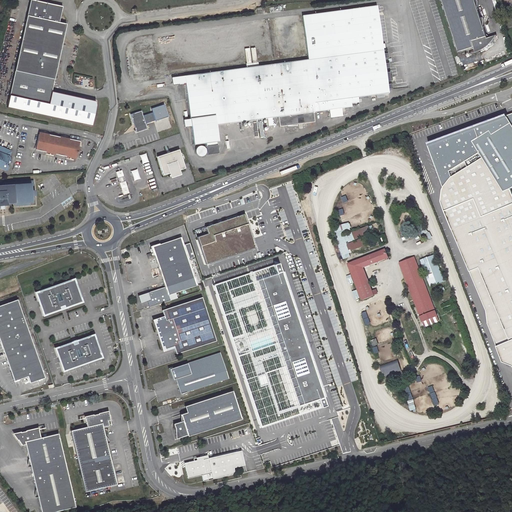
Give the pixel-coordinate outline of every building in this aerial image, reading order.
[(496,36),(487,39),(474,0),(441,0),(458,53),(473,48),(475,53),(480,52),(484,50),(487,47),(491,44),(494,40),(496,36)] [(31,1),(10,96),(49,105),(53,89),(67,25),(60,24),(63,11),(59,10),(60,7),(31,1)] [(206,142),(207,154),(218,153),(217,140),(215,124),(277,117),(278,126),(313,122),(312,111),(351,106),(351,102),(359,102),(358,96),(387,93),(386,89),(386,84),(385,81),(390,80),(389,71),(384,71),(383,68),(383,63),(382,58),(382,53),(376,6),(301,15),(306,61),(169,77),(170,86),(184,84),(188,118),(182,118),(183,126),(190,125),(192,144),(206,142)] [(53,89),(49,105),(10,96),(8,105),(86,122),(92,97),(53,89)] [(142,110),(130,114),(136,132),(148,128),(146,123),(156,120),(153,112),(144,115),(142,110)] [(511,123),(507,115),(506,114),(429,145),(442,185),(449,175),(481,156),(502,190),(509,187),(511,185),(511,123)] [(39,135),(36,150),(47,153),(47,151),(57,153),(57,155),(68,157),(68,155),(78,157),(79,154),(83,152),(80,148),(81,141),(71,139),(70,141),(60,139),(61,137),(50,135),(50,137),(39,135)] [(11,151),(0,146),(0,168),(6,171),(9,165),(7,164),(10,156),(9,156),(11,151)] [(195,154),(197,156),(200,157),(202,156),(204,154),(205,152),(205,149),(203,147),(201,146),(198,146),(196,147),(195,149),(194,152),(195,154)] [(180,151),(158,159),(164,177),(170,175),(171,176),(181,173),(180,171),(186,169),(180,151)] [(139,155),(141,164),(147,162),(145,153),(139,155)] [(449,175),(442,185),(438,200),(487,311),(488,324),(504,362),(511,365),(511,193),(509,187),(502,190),(481,156),(449,175)] [(136,169),(130,171),(133,181),(139,179),(136,169)] [(8,183),(0,183),(0,208),(2,208),(1,207),(10,206),(10,204),(35,204),(31,182),(9,187),(8,183)] [(126,182),(120,184),(124,195),(130,193),(126,182)] [(242,215),(195,230),(206,264),(253,248),(242,215)] [(373,242),(367,226),(343,235),(349,250),(373,242)] [(194,257),(189,244),(183,246),(180,237),(151,247),(163,284),(167,294),(196,285),(187,259),(194,257)] [(386,251),(349,264),(351,270),(369,263),(371,266),(389,260),(386,251)] [(434,255),(421,260),(430,284),(442,280),(434,255)] [(422,321),(437,316),(416,256),(400,261),(422,321)] [(326,406),(277,262),(213,284),(261,425),(326,406)] [(355,283),(367,279),(363,269),(371,266),(369,263),(351,270),(352,273),(357,271),(358,276),(353,278),(355,283)] [(367,279),(355,283),(360,297),(372,293),(367,279)] [(73,280),(35,294),(43,316),(81,302),(73,280)] [(216,342),(202,298),(162,311),(164,318),(155,321),(158,331),(157,331),(160,341),(161,341),(164,350),(173,347),(176,355),(216,342)] [(18,299),(0,305),(0,338),(15,381),(29,376),(31,382),(38,380),(46,377),(18,299)] [(437,316),(422,321),(424,327),(439,321),(437,316)] [(93,336),(55,349),(63,371),(101,358),(93,336)] [(220,354),(170,370),(173,381),(176,380),(181,395),(229,380),(220,354)] [(397,360),(379,366),(383,377),(400,371),(397,360)] [(188,414),(181,416),(183,422),(172,426),(176,437),(174,438),(173,440),(187,436),(188,437),(240,419),(232,392),(192,406),(194,412),(188,414)] [(363,396),(351,400),(354,409),(367,405),(363,396)] [(88,428),(72,431),(85,493),(117,486),(104,428),(110,427),(109,422),(112,421),(110,412),(100,414),(100,415),(86,418),(88,428)] [(13,435),(21,447),(24,446),(39,511),(60,511),(74,509),(58,435),(40,439),(38,430),(13,435)] [(198,460),(184,463),(187,479),(201,475),(203,482),(212,479),(235,474),(233,468),(241,466),(237,452),(208,458),(207,455),(198,457),(198,460)]
